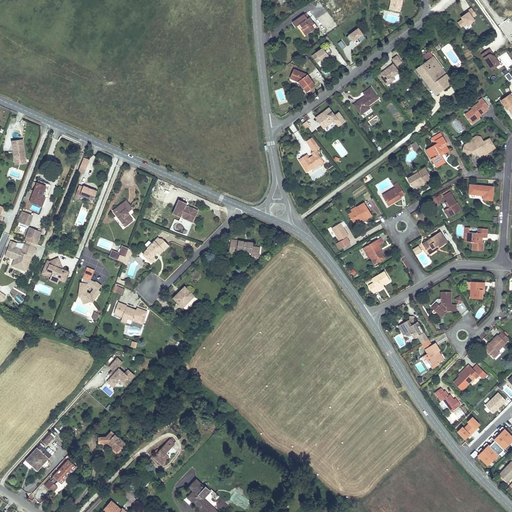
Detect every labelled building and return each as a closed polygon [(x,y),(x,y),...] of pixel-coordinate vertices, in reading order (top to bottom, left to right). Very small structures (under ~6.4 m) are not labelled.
[(392,7),(403,9),(404,0),(392,0),(393,1),(392,7)] [(478,17),(472,8),(460,15),(462,19),(458,22),(462,28),(478,17)] [(306,37),(315,30),(312,27),(313,26),(309,20),(307,21),(304,17),(293,25),(297,29),(300,26),(303,30),(301,32),(306,37)] [(360,26),(349,33),(353,40),(365,34),(360,26)] [(500,40),(504,37),(500,30),(496,33),(500,40)] [(342,40),(337,43),(342,49),(346,46),(342,40)] [(324,46),(311,54),(317,62),(330,55),(324,46)] [(491,47),(481,54),(491,69),(501,63),(491,47)] [(392,59),(397,66),(403,61),(397,54),(392,59)] [(430,89),(447,77),(432,57),(415,70),(430,89)] [(394,63),(378,74),(386,85),(396,79),(394,76),(400,72),(394,63)] [(307,89),(309,92),(316,87),(308,77),(295,72),(292,80),(300,83),(305,91),(307,89)] [(452,83),(447,77),(430,89),(435,96),(452,83)] [(365,101),(364,99),(354,107),(361,117),(365,114),(362,112),(369,107),(379,100),(371,89),(364,95),(366,97),(368,99),(365,101)] [(500,101),(506,109),(507,108),(510,107),(511,109),(511,98),(510,95),(500,101)] [(472,110),(465,115),(472,124),(480,118),(479,117),(477,115),(485,109),(488,107),(482,99),(479,101),(479,102),(471,109),(472,110)] [(322,116),(329,127),(334,123),(336,125),(338,123),(341,127),(347,122),(340,113),(336,117),(331,110),(322,116)] [(325,130),(329,127),(322,116),(319,118),(324,125),(322,126),(325,130)] [(305,124),(310,130),(315,126),(310,120),(305,124)] [(322,147),(315,137),(313,138),(308,142),(315,152),(313,153),(316,157),(315,158),(312,160),(311,159),(309,156),(301,161),(309,173),(315,169),(314,167),(319,164),(320,165),(326,161),(318,150),(322,148),(322,147)] [(426,150),(434,164),(443,159),(440,154),(442,153),(443,154),(448,151),(445,145),(447,145),(442,137),(435,141),(437,144),(426,150)] [(470,141),(468,149),(471,150),(473,152),(474,154),(477,152),(482,159),(487,156),(487,153),(495,148),(490,139),(484,143),(481,144),(480,142),(480,140),(481,139),(481,138),(477,137),(470,141)] [(13,141),(14,161),(25,161),(25,147),(23,147),(23,141),(13,141)] [(415,151),(420,147),(415,141),(410,144),(415,151)] [(86,158),(80,171),(85,173),(91,160),(86,158)] [(443,159),(434,164),(436,167),(445,162),(443,159)] [(408,181),(413,189),(421,184),(420,183),(422,181),(423,183),(431,178),(425,168),(414,175),(415,177),(408,181)] [(383,195),(389,205),(401,198),(400,197),(404,194),(397,183),(395,185),(396,188),(395,188),(383,195)] [(37,184),(30,202),(43,208),(47,199),(43,197),(47,188),(37,184)] [(493,187),(470,185),(469,194),(483,195),(483,199),(492,200),(493,187)] [(82,187),(79,193),(94,200),(98,191),(85,186),(85,188),(82,187)] [(452,194),(445,198),(446,202),(449,207),(448,208),(444,210),(449,217),(461,210),(456,201),(454,202),(452,198),(454,198),(452,194)] [(128,200),(116,210),(127,225),(136,219),(133,215),(131,216),(129,213),(131,212),(135,209),(128,200)] [(188,204),(181,201),(176,213),(184,217),(185,215),(190,217),(189,219),(193,220),(194,216),(196,217),(199,211),(197,210),(198,208),(192,206),(191,209),(187,207),(188,204)] [(364,220),(372,216),(364,203),(357,207),(358,209),(352,213),(349,215),(354,224),(363,218),(364,220)] [(198,208),(197,210),(199,211),(196,217),(194,216),(193,220),(196,222),(201,210),(198,208)] [(20,211),(16,221),(21,223),(26,213),(20,211)] [(26,213),(21,223),(29,226),(33,216),(26,213)] [(336,243),(340,249),(350,243),(347,237),(348,236),(340,223),(331,228),(339,241),(336,243)] [(469,232),(467,232),(467,242),(472,242),(472,250),(483,251),(484,243),(480,243),(480,237),(485,238),(486,229),(478,228),(478,233),(469,232)] [(38,245),(42,233),(30,229),(27,237),(32,238),(31,242),(38,245)] [(422,244),(427,252),(438,246),(439,247),(446,242),(440,232),(431,237),(432,238),(422,244)] [(164,248),(169,243),(163,236),(162,238),(158,235),(149,244),(150,245),(145,249),(148,252),(148,255),(153,259),(156,256),(156,251),(159,249),(162,252),(165,249),(164,248)] [(370,256),(375,264),(384,258),(381,253),(379,250),(381,249),(379,245),(383,243),(380,238),(365,247),(371,256),(370,256)] [(256,242),(241,240),(241,243),(233,242),(232,251),(240,252),(240,249),(256,251),(256,255),(264,256),(265,246),(256,245),(256,242)] [(33,257),(36,248),(26,244),(23,250),(16,247),(17,243),(12,241),(7,255),(16,259),(19,260),(18,263),(29,267),(32,261),(29,260),(30,256),(33,257)] [(438,246),(427,252),(428,254),(439,247),(438,246)] [(125,247),(122,254),(116,252),(116,253),(114,252),(113,256),(125,261),(130,249),(125,247)] [(371,256),(365,247),(363,248),(368,257),(370,256),(371,256)] [(48,260),(44,268),(50,270),(48,275),(52,276),(51,279),(58,282),(59,279),(62,280),(63,278),(66,279),(69,271),(63,269),(61,268),(60,265),(62,265),(59,257),(50,261),(48,260)] [(27,271),(29,267),(18,263),(19,260),(16,259),(13,266),(27,271)] [(91,296),(94,297),(103,289),(102,286),(104,284),(100,278),(98,280),(93,279),(92,276),(96,267),(88,263),(84,274),(86,275),(86,280),(83,279),(81,292),(84,293),(86,300),(91,296)] [(373,293),(378,290),(377,288),(383,284),(390,280),(385,271),(371,279),(373,283),(369,286),(373,293)] [(121,273),(119,278),(127,283),(129,281),(127,280),(128,278),(126,277),(125,278),(122,276),(123,275),(121,273)] [(471,290),(470,298),(482,299),(482,293),(484,294),(484,287),(483,287),(483,282),(467,281),(466,289),(471,290)] [(195,294),(186,285),(184,287),(185,289),(181,294),(179,293),(175,296),(184,305),(195,294)] [(458,304),(463,301),(455,287),(450,290),(458,304)] [(441,292),(441,303),(439,305),(437,303),(432,308),(440,316),(446,310),(447,311),(456,311),(456,304),(451,304),(450,292),(441,292)] [(135,309),(135,307),(130,305),(131,304),(122,301),(119,311),(124,313),(123,315),(125,316),(130,317),(132,317),(146,322),(150,309),(141,306),(140,309),(139,308),(138,310),(135,309)] [(423,343),(428,340),(418,322),(414,324),(411,325),(410,322),(408,320),(404,323),(405,324),(405,325),(404,326),(403,327),(401,326),(400,325),(398,326),(401,330),(402,330),(405,334),(409,336),(412,334),(413,336),(417,334),(418,336),(419,336),(423,343)] [(499,336),(506,343),(509,340),(502,332),(498,335),(499,336)] [(484,349),(494,358),(499,353),(498,351),(497,350),(501,345),(503,346),(506,343),(499,336),(496,340),(495,338),(484,349)] [(430,361),(433,366),(442,361),(437,352),(438,352),(439,351),(435,343),(425,349),(430,357),(432,360),(430,361)] [(123,362),(118,357),(113,363),(117,366),(114,369),(115,370),(113,373),(114,374),(113,376),(112,377),(112,379),(116,382),(118,382),(120,379),(127,385),(136,374),(129,369),(126,373),(119,367),(123,362)] [(454,382),(462,390),(475,378),(476,379),(480,375),(469,365),(463,371),(464,372),(460,376),(454,382)] [(109,381),(114,386),(118,382),(116,382),(112,379),(112,377),(109,381)] [(460,405),(457,401),(455,402),(454,400),(450,395),(448,396),(445,391),(443,392),(440,388),(435,392),(441,402),(443,400),(451,412),(460,405)] [(498,392),(485,405),(492,412),(497,407),(498,408),(506,400),(498,392)] [(480,425),(472,416),(468,421),(469,423),(463,429),(462,427),(457,431),(465,440),(468,437),(470,435),(469,435),(475,429),(476,429),(478,427),(480,425)] [(468,437),(468,438),(478,428),(478,427),(476,429),(475,429),(469,435),(470,435),(468,437)] [(511,441),(511,436),(502,427),(500,430),(502,431),(499,434),(497,432),(494,435),(496,437),(494,439),(492,437),(489,440),(491,442),(488,444),(487,443),(484,445),(486,447),(483,450),(481,448),(478,451),(481,454),(479,456),(488,466),(493,461),(492,460),(497,454),(498,455),(504,450),(502,449),(508,443),(509,444),(511,441)] [(98,438),(99,443),(107,443),(108,441),(118,450),(125,443),(112,431),(106,437),(98,438)] [(170,439),(154,457),(162,465),(169,458),(165,454),(174,443),(170,439)] [(118,450),(108,441),(107,443),(117,452),(118,450)] [(32,466),(37,471),(52,455),(41,445),(27,459),(33,464),(32,466)] [(53,476),(61,483),(76,467),(68,460),(53,476)] [(499,474),(507,481),(511,475),(511,468),(508,465),(499,474)] [(49,478),(44,484),(53,493),(58,487),(49,478)] [(188,497),(201,510),(198,511),(217,511),(203,498),(211,489),(210,490),(205,485),(203,487),(196,480),(189,487),(194,491),(188,497)] [(124,511),(122,509),(111,500),(104,509),(106,511),(124,511)]
